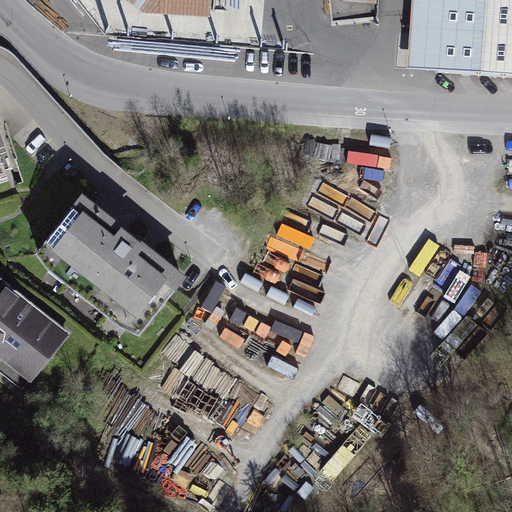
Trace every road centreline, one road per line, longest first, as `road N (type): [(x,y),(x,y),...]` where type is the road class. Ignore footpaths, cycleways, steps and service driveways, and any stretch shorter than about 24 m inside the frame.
road 1 (residential): [(511,111),(117,81),(62,56),(3,0)]
road 2 (residential): [(0,62),(108,174),(219,258)]
